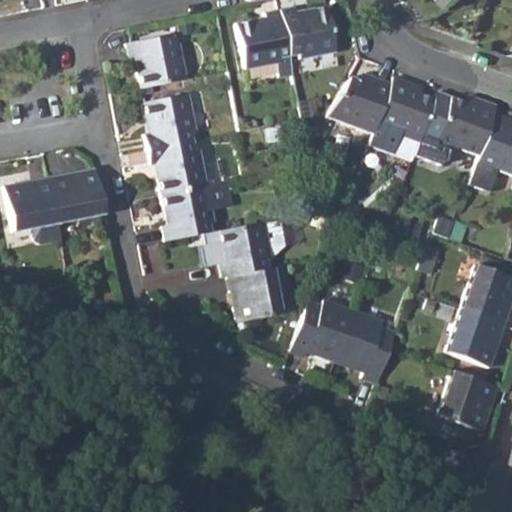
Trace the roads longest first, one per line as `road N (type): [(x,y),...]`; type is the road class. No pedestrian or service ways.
road 1 (residential): [(97,126),(134,298),(155,326),(470,471),(497,468),(511,429)]
road 2 (residential): [(375,0),(408,47),(511,87)]
